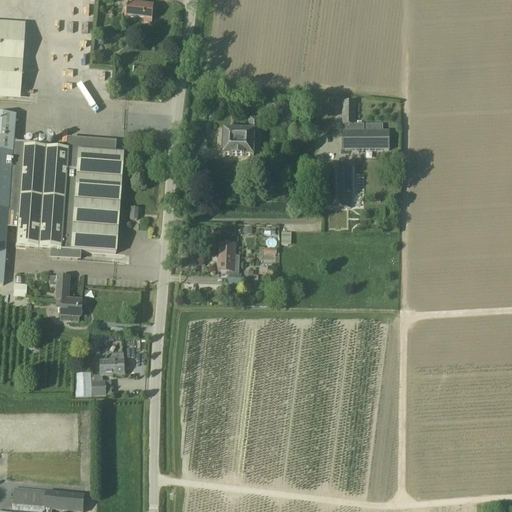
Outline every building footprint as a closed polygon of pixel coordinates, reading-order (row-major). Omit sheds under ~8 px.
[(128,0),(126,18),(144,20),(143,23),(152,24),(154,6),(136,4),(136,0),(128,0)] [(0,100),(19,102),(19,94),(20,94),(22,64),(24,33),(0,31),(0,100)] [(342,103),(342,126),(356,126),(356,103),(342,103)] [(108,143),(107,155),(47,151),(13,148),(15,117),(0,115),(0,286),(3,287),(7,229),(17,230),(16,248),(60,252),(59,260),(52,259),(52,260),(78,262),(78,253),(115,256),(122,156),(114,155),(115,144),(108,143)] [(259,120),(250,119),(250,132),(224,131),(223,156),(254,157),(254,136),(259,136),(259,120)] [(342,133),(342,152),(390,152),(390,133),(362,133),(362,127),(344,127),(344,133),(342,133)] [(323,168),(323,209),(351,209),(351,168),(323,168)] [(137,210),(130,209),(129,221),(136,221),(137,210)] [(289,246),(290,234),(281,233),(281,246),(289,246)] [(235,245),(219,245),(218,273),(231,273),(231,276),(229,276),(229,286),(241,286),(241,276),(239,276),(239,263),(239,257),(235,257),(235,245)] [(253,283),(253,274),(244,274),(244,283),(253,283)] [(67,302),(68,279),(49,278),(48,287),(55,287),(55,302),(60,302),(60,301),(67,302)] [(26,286),(14,285),(13,297),(25,298),(26,286)] [(80,302),(67,302),(60,301),(60,302),(59,318),(69,318),(69,323),(78,324),(78,319),(79,319),(80,302)] [(38,332),(30,332),(30,341),(37,341),(38,332)] [(91,337),(91,347),(99,347),(99,345),(107,345),(107,337),(91,337)] [(112,361),(100,362),(101,378),(103,378),(125,376),(124,361),(123,355),(112,356),(112,361)] [(92,383),(92,399),(106,398),(106,383),(103,383),(103,378),(101,378),(92,378),(92,383)] [(52,511),(53,511),(65,511),(83,511),(85,496),(46,492),(14,489),(13,506),(12,511),(52,511)]
